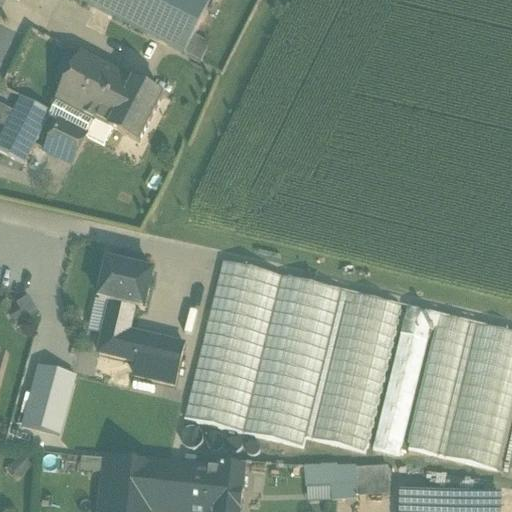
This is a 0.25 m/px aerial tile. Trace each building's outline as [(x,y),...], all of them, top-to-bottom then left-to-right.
[(214,0),(75,0),(185,57),(214,0)] [(52,115),(51,116),(34,149),(72,168),(87,139),(95,124),(120,77),(81,58),(52,115)] [(163,100),(120,77),(95,124),(87,139),(104,148),(112,133),(139,147),(163,100)] [(52,115),(21,100),(0,142),(0,155),(24,168),(34,149),(51,116),(52,115)] [(149,279),(106,268),(98,303),(112,306),(133,311),(141,313),(149,279)] [(338,295),(222,268),(186,424),(301,451),(338,295)] [(192,273),(187,309),(203,311),(207,274),(192,273)] [(24,297),(7,306),(17,326),(34,317),(24,297)] [(400,310),(345,297),(310,443),(366,456),(400,310)] [(84,327),(96,330),(100,308),(89,305),(84,327)] [(133,311),(112,306),(106,331),(127,336),(133,311)] [(432,318),(407,312),(401,338),(426,344),(432,318)] [(472,327),(438,319),(407,453),(440,461),(472,327)] [(136,363),(177,372),(178,367),(182,349),(127,336),(106,331),(102,330),(97,354),(136,363)] [(496,473),(511,405),(511,336),(478,330),(446,463),(496,473)] [(401,338),(374,452),(399,458),(426,344),(401,338)] [(193,352),(182,349),(178,367),(188,369),(193,352)] [(177,372),(136,363),(132,380),(173,390),(177,372)] [(56,439),(71,377),(32,367),(16,428),(56,439)] [(200,449),(203,443),(202,437),(197,432),(190,431),(184,434),(181,440),(182,446),(187,451),(194,452),(200,449)] [(222,452),(224,446),(223,441),(219,437),(213,436),(208,438),(206,444),(207,449),(211,453),(216,454),(222,452)] [(239,454),(242,450),(241,444),(236,442),(231,443),(228,447),(229,452),(234,455),(239,454)] [(257,459),(260,455),(260,451),(257,447),(252,446),(248,447),(245,451),(245,455),(248,459),(253,460),(257,459)] [(104,464),(81,462),(80,474),(103,476),(104,464)] [(148,511),(152,469),(104,464),(103,476),(99,511),(148,511)] [(202,511),(206,473),(152,469),(148,511),(202,511)] [(335,469),(305,471),(306,491),(331,491),(332,506),(358,504),(358,501),(356,473),(356,471),(335,471),(335,469)] [(387,471),(356,473),(358,501),(389,500),(387,471)] [(239,511),(243,475),(222,473),(221,475),(206,473),(202,511),(239,511)] [(451,511),(451,496),(401,495),(401,511),(451,511)] [(451,511),(502,511),(503,497),(451,496),(451,511)]
